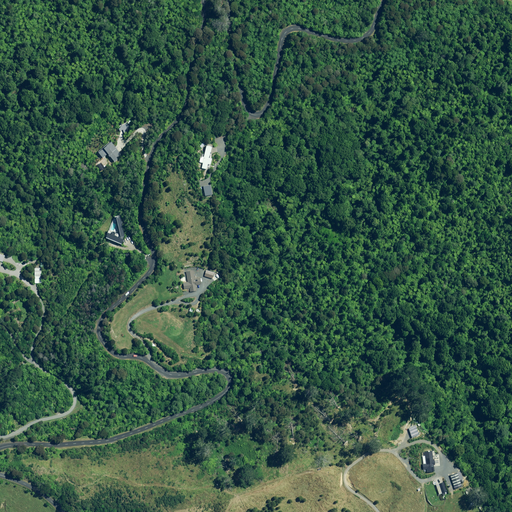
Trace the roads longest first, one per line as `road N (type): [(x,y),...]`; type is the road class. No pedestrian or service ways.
road 1 (unclassified): [(204,0),(186,104),(153,150),(144,189),(141,218),(153,264),(106,311),(99,329),(115,354),(172,374),(222,370),(230,388),(190,412),(105,441),(0,447)]
road 2 (unclassified): [(386,0),(363,39),(289,29),(270,103),(258,115),(244,98),(231,0)]
